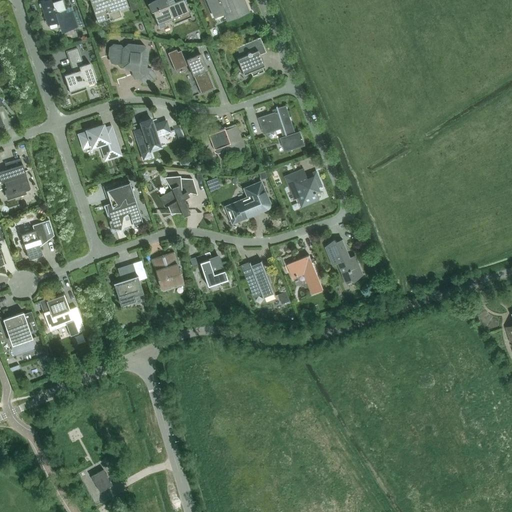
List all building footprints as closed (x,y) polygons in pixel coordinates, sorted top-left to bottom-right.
[(51,0),(50,0),(40,3),(48,26),(61,22),(64,32),(78,27),(72,12),(66,14),(61,0),(60,0),(52,3),(51,0)] [(127,6),(124,0),(89,0),(97,22),(109,18),(110,21),(121,17),(118,9),(127,6)] [(174,24),(191,17),(184,0),(180,0),(169,5),(166,0),(159,0),(149,4),(157,25),(158,25),(159,29),(166,26),(164,22),(172,19),(174,24)] [(206,0),(214,16),(224,12),(227,19),(226,19),(226,20),(248,11),(243,0),(206,0)] [(252,77),(264,72),(262,67),(264,66),(259,55),(266,52),(260,37),(238,47),(242,57),(237,59),(243,75),(250,72),(252,77)] [(146,69),(148,51),(143,46),(128,44),(123,49),(120,46),(113,45),(109,48),(109,55),(110,59),(112,59),(111,63),(121,64),(126,69),(131,70),(134,79),(138,77),(143,84),(147,84),(156,77),(150,69),(146,69)] [(176,50),(168,53),(175,70),(186,65),(188,64),(201,94),(214,88),(200,54),(186,60),(187,61),(185,62),(180,51),(177,52),(176,50)] [(64,76),(70,95),(86,89),(85,86),(96,82),(90,63),(83,65),(79,54),(68,57),(73,72),(64,76)] [(258,118),(264,135),(281,129),(284,138),(282,139),(286,150),(291,148),(292,152),(292,151),(292,149),(304,144),(300,132),(296,134),(286,105),(278,108),(278,106),(277,107),(278,111),(258,118)] [(134,135),(136,140),(143,161),(152,158),(149,151),(160,147),(157,137),(170,133),(166,121),(153,126),(151,119),(140,123),(142,129),(134,132),(135,135),(134,135)] [(106,134),(103,126),(87,131),(87,133),(79,135),(83,148),(92,146),(92,147),(100,144),(105,160),(120,155),(112,132),(106,134)] [(208,134),(200,133),(206,151),(213,149),(223,146),(227,155),(245,149),(236,126),(225,130),(224,128),(208,134)] [(30,188),(23,165),(22,165),(20,159),(5,164),(7,172),(4,173),(4,171),(0,172),(0,180),(1,183),(4,182),(8,195),(25,190),(25,191),(29,190),(30,189),(30,188)] [(302,178),(300,171),(286,177),(295,198),(298,196),(302,206),(319,199),(317,192),(320,191),(319,188),(322,186),(316,172),(302,178)] [(190,193),(197,195),(192,179),(180,178),(180,176),(164,178),(171,189),(172,189),(172,190),(159,198),(165,208),(168,206),(170,213),(188,213),(189,205),(186,204),(184,200),(189,196),(188,194),(190,193)] [(103,205),(112,233),(121,230),(123,217),(129,213),(133,226),(143,223),(129,183),(106,190),(110,203),(103,205)] [(231,219),(233,223),(270,208),(270,206),(260,183),(245,189),(248,198),(236,203),(235,202),(225,207),(230,219),(231,219)] [(42,223),(32,226),(34,231),(21,235),(24,244),(22,244),(23,248),(25,248),(29,259),(42,255),(39,243),(41,243),(39,239),(46,237),(42,223)] [(354,282),(363,275),(357,259),(352,261),(343,240),(337,242),(335,240),(326,247),(333,265),(339,263),(347,282),(353,279),(354,282)] [(156,271),(161,289),(183,282),(177,264),(176,264),(173,253),(174,253),(174,252),(151,260),(153,260),(156,271)] [(200,263),(208,286),(227,280),(220,260),(217,261),(216,257),(211,259),(209,252),(196,257),(198,263),(200,263)] [(304,274),(312,294),(323,290),(309,255),(301,259),(298,252),(282,258),(285,266),(288,265),(293,278),(304,274)] [(255,296),(262,293),(264,298),(265,298),(265,297),(274,293),(275,297),(276,297),(271,283),(272,282),(272,281),(271,281),(271,280),(271,279),(271,278),(271,277),(271,276),(271,275),(270,275),(270,274),(270,273),(270,272),(270,274),(267,274),(262,261),(261,261),(262,262),(252,266),(251,262),(243,265),(255,296)] [(125,280),(114,283),(121,305),(143,298),(136,277),(136,276),(133,264),(121,268),(125,280)] [(287,292),(279,295),(282,305),(290,302),(287,292)] [(65,323),(70,337),(85,331),(78,313),(72,316),(63,294),(46,301),(45,299),(39,301),(44,313),(50,330),(56,328),(55,327),(65,323)] [(24,315),(23,312),(3,319),(10,340),(16,338),(18,344),(32,339),(30,331),(37,329),(31,312),(24,315)] [(112,485),(103,469),(91,476),(100,492),(112,485)]
